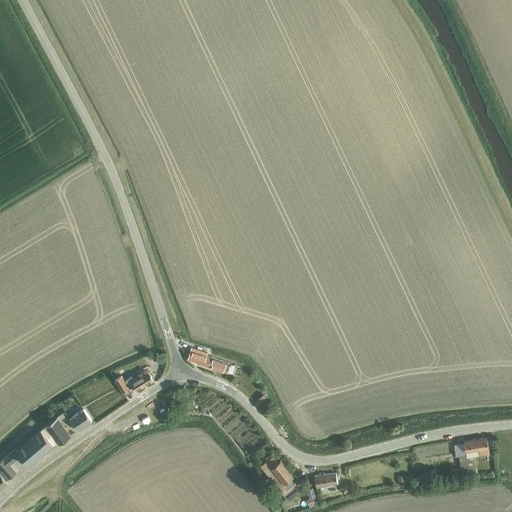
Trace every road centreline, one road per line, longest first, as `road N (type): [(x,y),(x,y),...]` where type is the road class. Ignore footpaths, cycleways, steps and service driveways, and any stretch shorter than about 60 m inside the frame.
road 1 (unclassified): [(180,372),(118,187),(22,0)]
road 2 (unclassified): [(511,424),(309,460),(289,451),(238,396),(180,372)]
road 3 (unclassified): [(180,372),(0,502)]
